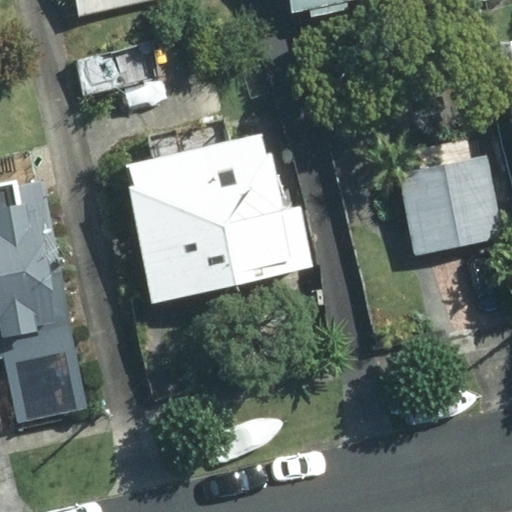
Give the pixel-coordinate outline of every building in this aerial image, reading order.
[(66,0),(71,20),(154,0),(66,0)] [(279,0),(282,8),(320,0),(279,0)] [(248,136),(106,169),(110,186),(104,187),(131,301),(294,264),(279,203),(265,207),(248,136)] [(469,154),(381,175),(400,255),(443,244),(487,234),(469,154)] [(27,175),(0,181),(0,403),(4,421),(72,406),(59,343),(64,342),(27,175)]
